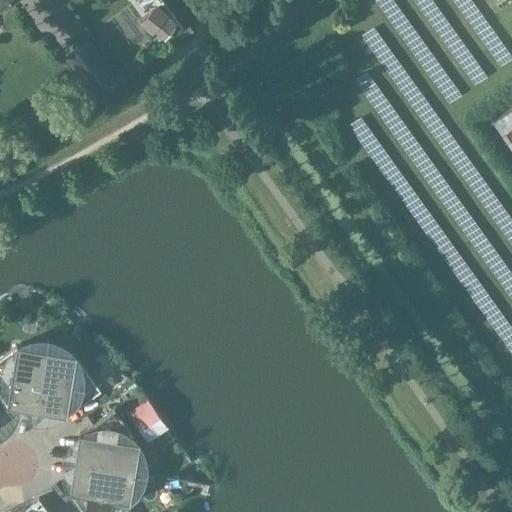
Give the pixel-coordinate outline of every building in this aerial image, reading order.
[(9,2),(11,0),(0,0),(0,11),(11,4),(9,2)] [(90,38),(65,56),(91,92),(116,74),(90,38)] [(0,394),(7,405),(36,409),(46,350),(16,345),(0,356),(0,394)] [(46,350),(36,409),(66,414),(100,389),(76,355),(46,350)] [(80,433),(75,462),(134,472),(139,442),(114,408),(80,433)] [(134,472),(75,462),(70,492),(84,511),(114,511),(129,501),(134,472)] [(18,511),(49,511),(39,497),(18,511)]
